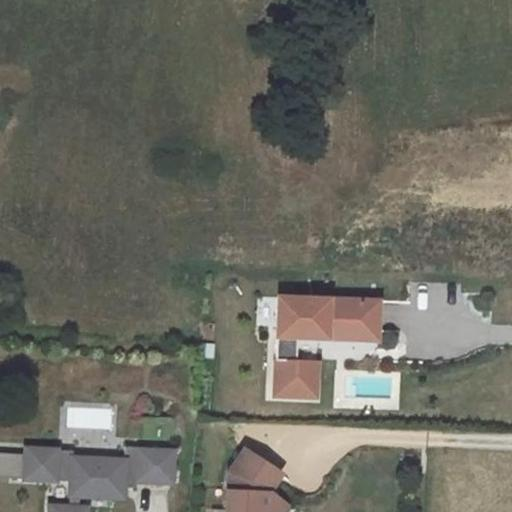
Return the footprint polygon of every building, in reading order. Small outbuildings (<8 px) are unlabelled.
[(366,287),(272,288),(274,387),(309,387),(309,368),(315,368),(315,349),(294,350),(294,327),(324,327),(324,322),(336,322),(336,317),(367,316),(366,287)] [(324,322),(324,327),(373,326),(373,287),(366,287),(367,316),(336,317),(336,322),(324,322)] [(80,496),(123,499),(124,484),(137,484),(137,482),(172,484),(173,452),(139,451),(139,448),(125,448),(124,461),(73,458),(73,451),(26,449),(26,455),(0,453),(0,477),(70,482),(69,508),(50,506),(49,511),(86,511),(87,509),(79,508),(80,496)] [(282,472),(245,449),(231,472),(229,511),(273,511),(274,502),(274,486),(282,472)] [(274,502),(273,511),(288,511),(289,503),(274,502)]
